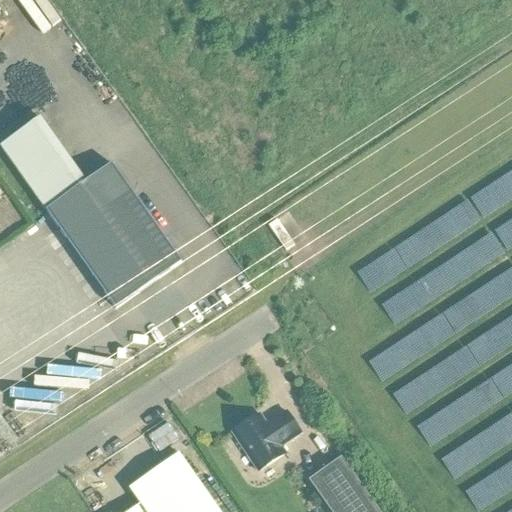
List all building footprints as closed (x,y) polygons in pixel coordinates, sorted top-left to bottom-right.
[(115,311),(181,264),(111,166),(85,185),(39,120),(0,148),(115,311)] [(465,205),(452,214),(462,230),(476,222),(465,205)] [(511,246),(511,222),(501,233),(497,229),(491,234),(507,251),(511,246)] [(378,305),(390,324),(501,256),(489,237),(378,305)] [(393,275),(385,260),(372,267),(379,282),(393,275)] [(511,273),(362,358),(374,379),(511,301),(511,273)] [(511,318),(386,391),(398,412),(511,346),(511,318)] [(444,406),(398,408),(426,455),(434,454),(446,447),(446,439),(455,438),(511,403),(488,405),(511,390),(511,362),(490,376),(494,376),(444,406)] [(260,416),(232,434),(258,474),(286,456),(281,448),(301,435),(287,414),(267,427),(260,416)] [(218,511),(179,456),(129,490),(140,506),(144,511),(218,511)] [(378,511),(341,459),(309,482),(329,511),(378,511)]
